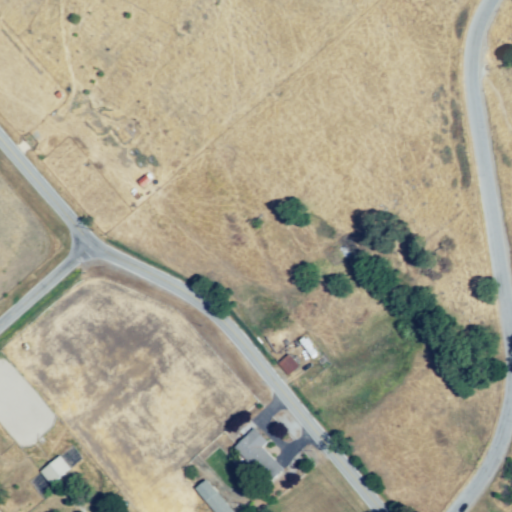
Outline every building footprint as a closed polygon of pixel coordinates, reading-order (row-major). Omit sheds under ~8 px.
[(298,365),(287,353),(277,363),(287,375),(298,365)] [(254,429),(234,449),(272,487),(284,475),(260,449),(267,442),(254,429)] [(38,469),(57,451),(72,466),(53,485),(38,469)] [(213,511),(192,488),(207,475),(238,511),(213,511)] [(66,484),(73,477),(80,485),(73,491),(66,484)]
